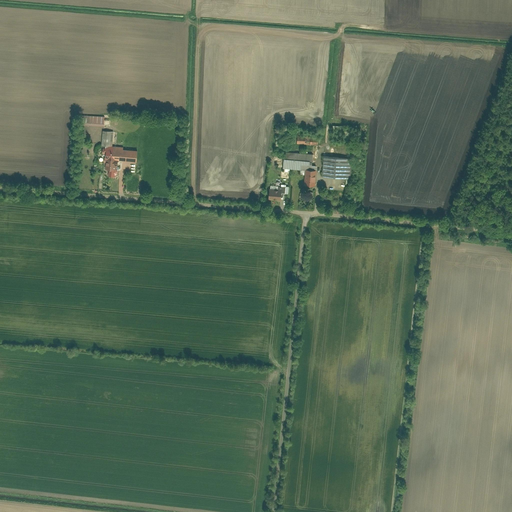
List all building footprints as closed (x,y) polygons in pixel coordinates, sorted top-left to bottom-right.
[(136,164),(137,153),(124,152),(124,149),(107,148),(105,171),(117,172),(118,162),(136,164)] [(313,166),(314,156),(286,154),(285,163),(313,166)] [(352,160),(326,157),(324,176),(350,179),(352,160)] [(315,188),(316,172),(308,172),(307,187),(315,188)] [(281,191),(270,190),(269,200),(280,201),(281,191)]
